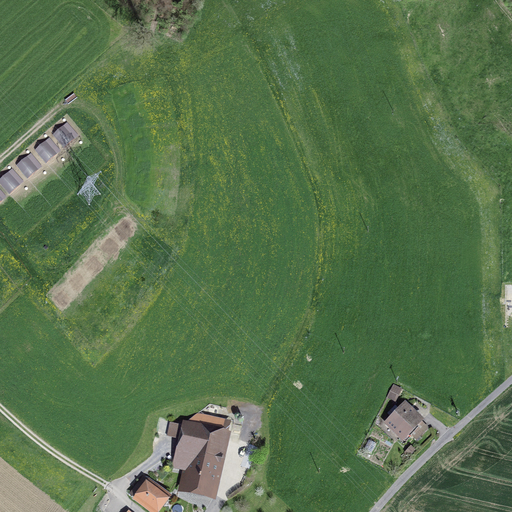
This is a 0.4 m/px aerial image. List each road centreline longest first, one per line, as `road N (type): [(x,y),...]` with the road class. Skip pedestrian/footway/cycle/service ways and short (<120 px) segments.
road 1 (unclassified): [(511,379),(374,511)]
road 2 (track): [(117,491),(0,408)]
